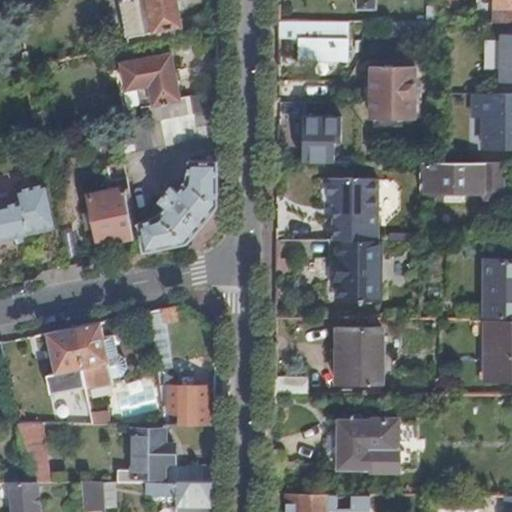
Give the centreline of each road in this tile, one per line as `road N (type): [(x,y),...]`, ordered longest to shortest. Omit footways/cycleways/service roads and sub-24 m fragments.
road 1 (residential): [(245,262),(250,0)]
road 2 (residential): [(0,313),(245,262)]
road 3 (residential): [(246,511),(245,262)]
